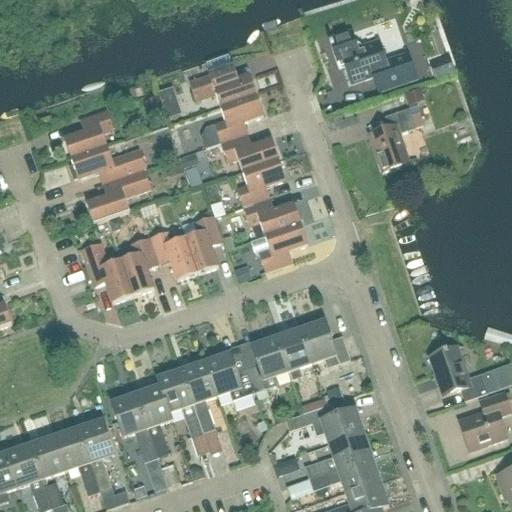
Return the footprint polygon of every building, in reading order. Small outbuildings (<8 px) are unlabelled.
[(407,59),(385,67),(377,46),(356,53),(350,37),(329,44),(339,72),(344,70),(351,89),(373,81),(378,96),(415,82),(407,59)] [(434,83),(454,76),(449,59),(428,66),(434,83)] [(196,108),(216,101),(221,114),(256,101),(248,80),(229,86),(225,76),(192,87),(190,92),(196,108)] [(205,154),(220,149),(247,140),(243,128),(263,121),(256,101),(221,114),(225,127),(214,130),(206,133),(201,141),(205,154)] [(415,134),(415,133),(422,130),(416,111),(409,114),(384,122),(388,133),(369,139),(382,177),(409,168),(400,139),(415,134)] [(64,143),(72,165),(107,153),(102,139),(113,135),(106,116),(80,126),(83,137),(64,143)] [(251,151),(247,140),(220,149),(227,169),(238,165),(242,178),(278,165),(270,144),(251,151)] [(73,170),(69,171),(74,185),(78,183),(78,185),(98,178),(102,190),(145,175),(142,168),(143,168),(139,156),(111,166),(107,153),(72,165),(73,170)] [(243,214),(269,204),(265,192),(285,186),(278,165),(242,178),(247,191),(236,195),(243,214)] [(145,175),(102,190),(106,201),(86,208),(93,229),(129,217),(125,205),(136,202),(135,200),(151,194),(145,175)] [(273,216),(269,204),(243,214),(249,233),(260,229),(265,242),(300,230),(292,209),(273,216)] [(184,244),(197,279),(217,272),(211,252),(222,249),(213,222),(194,229),(197,239),(184,244)] [(300,230),(265,242),(251,247),(255,260),(258,259),(264,277),(291,268),(287,257),(307,250),(300,230)] [(197,279),(184,244),(171,248),(168,238),(149,244),(158,271),(169,267),(176,287),(197,279)] [(158,271),(149,244),(129,251),(133,261),(120,266),(133,301),(154,294),(147,274),(158,271)] [(81,254),(85,266),(94,292),(105,288),(112,308),(133,301),(120,266),(108,270),(100,248),(81,254)] [(0,310),(0,333),(12,329),(5,308),(0,310)] [(300,335),(312,369),(324,365),(327,373),(350,366),(342,342),(331,346),(324,327),(300,335)] [(276,343),(290,386),(302,382),(299,373),(312,369),(300,335),(276,343)] [(290,386),(276,343),(251,352),(258,371),(248,374),(256,398),(260,414),(264,412),(261,404),(269,402),(267,394),(278,390),(276,381),(287,377),(290,386)] [(456,352),(428,362),(442,401),(460,395),(464,407),(487,399),(481,380),(467,385),(456,352)] [(206,367),(217,401),(229,397),(232,406),(256,398),(248,374),(237,378),(230,359),(206,367)] [(181,376),(203,439),(215,435),(205,405),(217,401),(206,367),(181,376)] [(190,443),(203,439),(181,376),(156,384),(159,392),(160,392),(169,418),(180,414),(190,443)] [(159,392),(156,384),(159,392),(136,400),(157,462),(169,458),(159,429),(172,425),(169,418),(160,392),(159,392)] [(511,419),(506,406),(511,404),(509,397),(480,407),(484,417),(459,426),(470,457),(507,444),(500,423),(511,419)] [(111,428),(120,456),(128,453),(126,450),(123,442),(135,438),(145,466),(157,462),(136,400),(112,408),(118,426),(111,428)] [(335,449),(364,439),(355,414),(336,420),(333,409),(309,417),(313,429),(312,429),(316,442),(325,439),(329,449),(329,451),(335,449)] [(309,417),(286,425),(290,437),(312,429),(313,429),(309,417)] [(114,460),(120,457),(111,431),(105,434),(102,426),(78,435),(100,498),(112,493),(102,465),(114,460)] [(54,443),(66,477),(78,473),(88,502),(100,498),(78,435),(54,443)] [(367,449),(364,439),(335,449),(329,451),(334,463),(316,469),(307,472),(305,473),(309,484),(372,463),(367,449)] [(41,486),(42,485),(66,477),(54,443),(29,451),(41,486)] [(42,485),(41,486),(29,451),(6,459),(18,494),(29,490),(36,511),(50,511),(44,493),(45,493),(42,485)] [(18,494),(6,459),(0,461),(0,508),(8,506),(5,498),(18,494)] [(341,486),(345,498),(380,487),(372,463),(309,484),(313,496),(333,489),(341,486)] [(292,476),(288,464),(277,468),(272,469),(276,482),(292,476)] [(510,511),(511,511),(511,473),(496,479),(504,500),(507,499),(510,511)] [(386,511),(388,511),(380,487),(345,498),(350,511),(347,511),(386,511)] [(44,493),(50,511),(57,511),(64,510),(57,489),(45,493),(44,493)]
